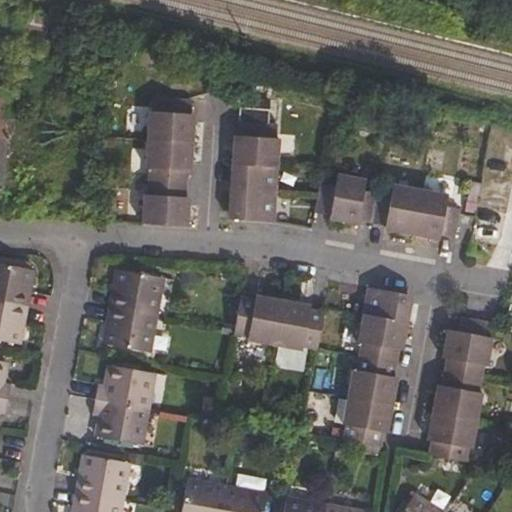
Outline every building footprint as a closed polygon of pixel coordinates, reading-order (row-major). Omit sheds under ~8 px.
[(11,5),(0,2),(0,21),(6,24),(11,5)] [(141,103),(140,132),(186,133),(187,105),(182,105),(183,90),(146,88),(145,103),(141,103)] [(233,98),(232,112),(263,114),(263,99),(233,98)] [(271,114),(263,114),(232,112),(232,127),(226,127),(225,152),(273,156),(274,129),(270,129),(271,114)] [(142,160),(141,173),(179,174),(179,162),(184,162),(186,133),(140,132),(139,160),(142,160)] [(271,184),(273,156),(225,152),(224,182),(271,184)] [(330,171),(325,201),(324,206),(351,210),(351,205),(367,207),(371,177),(356,174),(357,164),(331,160),(330,171)] [(325,201),(330,171),(314,168),(312,187),(310,200),(325,201)] [(371,177),(367,207),(380,209),(379,214),(407,219),(413,173),(385,168),(384,178),(371,177)] [(179,174),(141,173),(140,188),(137,188),(136,216),(181,219),(183,190),(178,190),(179,174)] [(441,177),(413,173),(407,219),(435,223),(436,217),(450,219),(453,194),(454,189),(440,187),(441,177)] [(269,212),(271,184),(224,182),(222,209),(269,212)] [(0,297),(19,301),(25,264),(0,258),(0,297)] [(114,263),(107,300),(151,308),(158,270),(114,263)] [(363,272),(358,302),(404,309),(409,279),(363,272)] [(249,290),(238,287),(232,322),(231,326),(244,328),(244,331),(272,335),(279,288),(251,284),(249,290)] [(279,288),(272,335),(300,340),(301,336),(314,338),(319,300),(306,298),(307,292),(279,288)] [(19,301),(0,297),(0,335),(12,338),(19,301)] [(144,345),(151,308),(107,300),(101,336),(144,345)] [(456,301),(453,316),(483,321),(486,305),(456,301)] [(400,338),(404,309),(358,302),(354,332),(364,333),(362,348),(393,352),(395,337),(400,338)] [(443,345),(441,360),(472,364),(474,351),(486,352),(490,322),(483,321),(453,316),(444,315),(439,345),(443,345)] [(391,365),(393,352),(362,348),(360,361),(349,360),(345,388),(390,395),(395,366),(391,365)] [(93,378),(91,391),(142,401),(148,367),(106,359),(102,379),(93,378)] [(430,401),(477,409),(481,380),(470,378),(472,364),(441,360),(439,373),(434,373),(430,401)] [(386,425),(390,395),(345,388),(341,418),(351,419),(349,433),(380,438),(382,425),(386,425)] [(135,439),(142,401),(91,391),(88,408),(96,409),(92,431),(135,439)] [(430,433),(427,447),(457,452),(459,437),(472,439),(477,409),(430,401),(425,432),(430,433)] [(73,484),(117,492),(123,456),(80,448),(73,484)] [(218,511),(225,479),(186,473),(178,511),(218,511)] [(225,479),(218,511),(260,511),(265,487),(225,479)] [(112,511),(117,492),(73,484),(68,511),(112,511)] [(438,511),(441,508),(410,489),(394,511),(438,511)] [(320,511),(323,497),(286,491),(282,511),(320,511)] [(323,497),(320,511),(363,511),(365,505),(323,497)]
